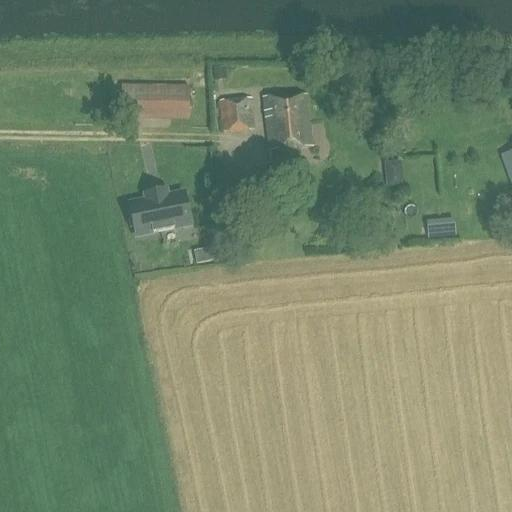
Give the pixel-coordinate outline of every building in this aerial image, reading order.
[(214,81),(227,80),(226,68),(213,68),(214,81)] [(121,85),(120,120),(188,121),(189,86),(121,85)] [(313,147),(307,95),(263,97),(269,151),(313,147)] [(219,101),(221,133),(256,130),(252,97),(219,101)] [(511,151),(502,155),(511,179),(511,151)] [(403,186),(401,161),(384,163),(386,188),(403,186)] [(168,193),(146,196),(146,200),(131,203),(136,236),(190,227),(184,194),(168,197),(168,193)]
